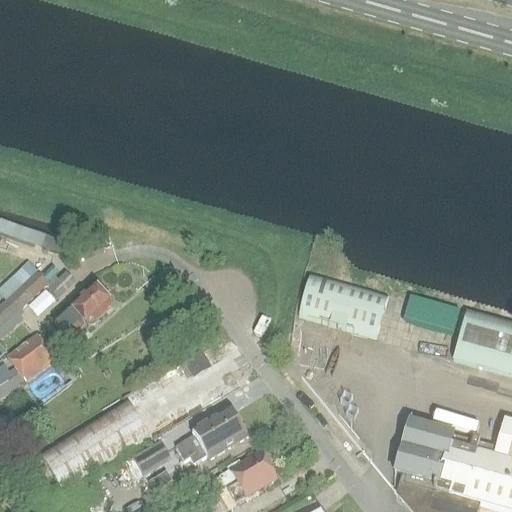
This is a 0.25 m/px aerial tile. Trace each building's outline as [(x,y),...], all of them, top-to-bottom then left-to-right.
[(0,224),(0,237),(61,258),(65,246),(0,224)] [(0,331),(47,287),(35,274),(27,266),(0,291),(0,298),(5,303),(0,307),(0,331)] [(58,282),(49,291),(58,300),(75,284),(66,275),(58,282)] [(297,319),(337,330),(375,341),(387,298),(309,276),(297,319)] [(69,343),(84,329),(86,331),(111,308),(93,289),(53,327),(69,343)] [(38,317),(53,303),(45,295),(30,309),(38,317)] [(511,375),(511,329),(465,317),(452,363),(511,379),(511,375)] [(54,363),(36,339),(6,362),(20,381),(22,380),(25,384),(54,363)] [(206,370),(197,355),(181,365),(181,366),(190,380),(206,370)] [(124,403),(38,455),(60,493),(147,440),(124,403)] [(198,429),(199,431),(190,436),(193,440),(180,447),(180,448),(175,451),(183,466),(189,462),(192,469),(205,461),(206,463),(245,441),(243,438),(245,437),(241,430),(239,431),(235,424),(237,423),(233,416),(231,417),(229,414),(207,427),(206,425),(198,429)] [(401,480),(396,498),(408,511),(477,511),(478,508),(492,511),(511,511),(511,424),(503,421),(493,453),(451,441),(452,438),(408,426),(393,478),(401,480)] [(140,478),(154,470),(168,463),(164,455),(158,445),(130,461),(140,478)] [(227,494),(269,470),(260,455),(218,480),(227,494)] [(269,470),(227,494),(235,508),(276,483),(269,470)] [(164,475),(146,485),(151,495),(169,485),(164,475)] [(169,511),(183,511),(200,502),(191,487),(165,504),(169,511)]
